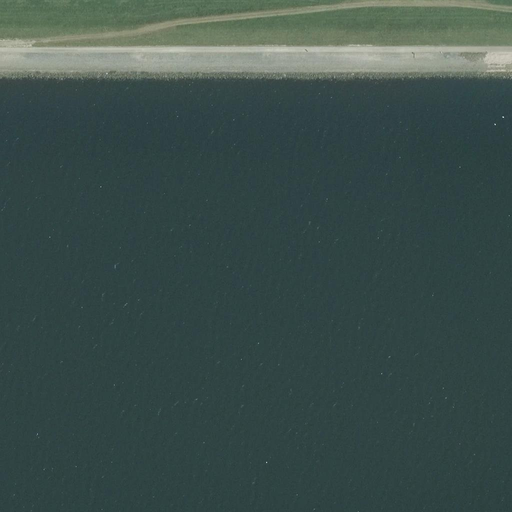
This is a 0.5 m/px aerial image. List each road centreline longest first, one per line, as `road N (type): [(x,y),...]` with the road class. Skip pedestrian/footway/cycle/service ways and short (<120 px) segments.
road 1 (track): [(0,44),(339,6),(511,9)]
road 2 (unclassified): [(0,50),(511,49)]
